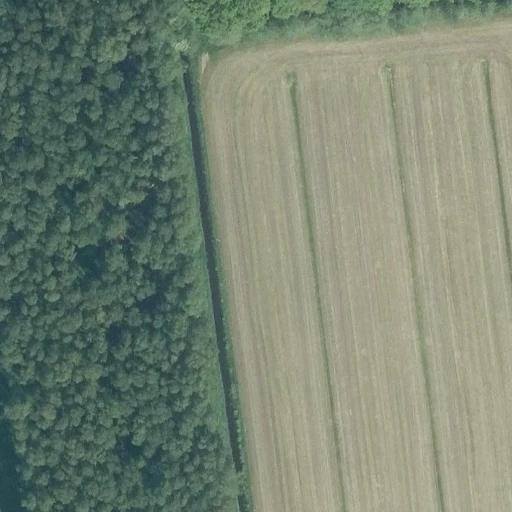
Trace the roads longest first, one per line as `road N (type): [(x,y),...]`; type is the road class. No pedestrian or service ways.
road 1 (track): [(227,511),(184,156)]
road 2 (track): [(184,156),(162,0)]
road 3 (track): [(0,382),(19,511)]
